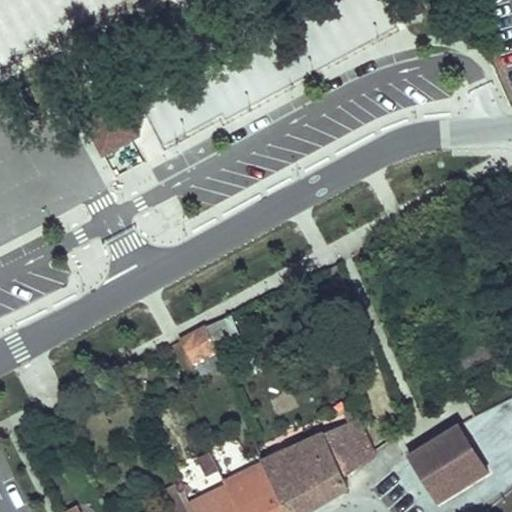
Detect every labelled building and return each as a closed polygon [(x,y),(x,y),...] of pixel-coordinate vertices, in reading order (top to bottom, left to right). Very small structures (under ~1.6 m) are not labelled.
[(417,0),(394,0),(401,13),(419,3),(417,0)] [(85,124),(103,154),(138,134),(121,104),(85,124)] [(424,292),(414,297),(411,299),(409,301),(414,311),(430,303),(425,292),(424,292)] [(418,320),(414,311),(409,301),(407,303),(406,306),(406,310),(406,313),(408,320),(410,324),(418,320)] [(479,340),(475,329),(471,318),(450,327),(458,348),(479,340)] [(485,324),(475,329),(479,340),(489,336),(485,324)] [(203,329),(181,341),(192,365),(214,353),(203,329)] [(458,348),(471,379),(502,367),(495,351),(489,336),(479,340),(458,348)] [(495,351),(502,367),(511,362),(511,350),(510,345),(495,351)] [(364,412),(265,463),(269,471),(290,511),(308,511),(351,487),(345,476),(375,454),(364,433),(372,429),(364,412)] [(459,425),(411,454),(440,500),(488,471),(459,425)] [(187,506),(189,511),(243,511),(232,489),(217,461),(206,466),(215,487),(191,499),(186,490),(180,493),(187,506)] [(290,511),(269,471),(232,489),(243,511),(290,511)] [(189,511),(187,506),(180,493),(176,485),(161,493),(170,511),(189,511)]
